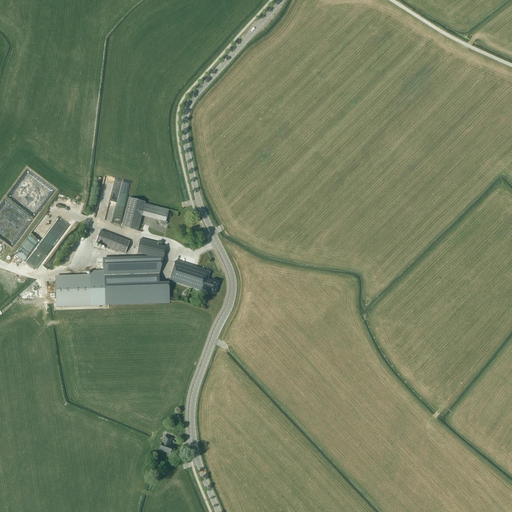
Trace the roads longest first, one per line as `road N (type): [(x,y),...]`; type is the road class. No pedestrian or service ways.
road 1 (secondary): [(218,511),(196,455),(192,403),(232,279),(199,202),(184,118),(190,100),(281,0)]
road 2 (track): [(389,0),(511,66)]
